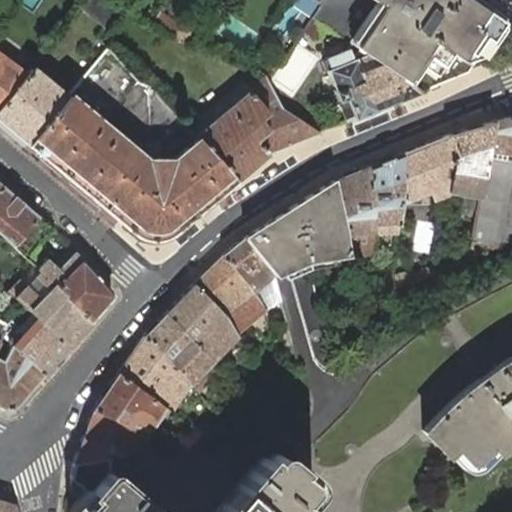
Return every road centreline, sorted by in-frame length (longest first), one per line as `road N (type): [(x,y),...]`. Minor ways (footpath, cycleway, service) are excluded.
road 1 (tertiary): [(511,84),(325,158),(236,215),(152,288)]
road 2 (tertiary): [(152,288),(9,446)]
road 3 (residential): [(0,152),(152,288)]
